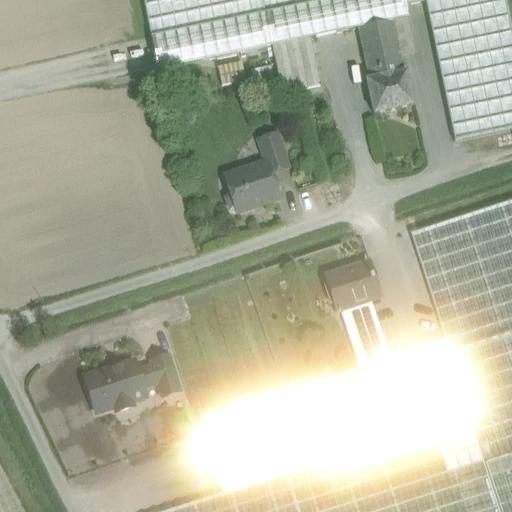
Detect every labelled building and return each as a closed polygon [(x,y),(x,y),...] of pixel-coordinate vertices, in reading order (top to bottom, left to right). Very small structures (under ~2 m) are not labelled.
[(262,0),(142,0),(151,39),(265,15),(262,0)] [(336,0),(265,15),(151,39),(158,72),(272,48),(282,95),(320,88),(310,40),(358,30),(392,22),(393,23),(407,20),(405,7),(425,2),(436,0),(336,0)] [(262,0),(265,15),(336,0),(262,0)] [(511,38),(504,0),(436,0),(425,2),(454,143),(511,131),(511,38)] [(392,22),(358,30),(369,81),(366,82),(373,116),(413,107),(406,73),(404,74),(393,23),(392,22)] [(277,136),(258,142),(265,165),(267,165),(270,176),(289,170),(277,136)] [(265,165),(225,179),(231,195),(226,201),(230,212),(237,214),(237,215),(279,201),(270,176),(267,165),(265,165)] [(511,203),(411,236),(446,343),(468,412),(470,417),(485,465),(511,456),(511,203)] [(369,265),(326,279),(338,314),(341,313),(367,304),(380,300),(369,265)] [(367,304),(341,313),(350,340),(376,331),(367,304)] [(376,331),(350,340),(360,371),(387,362),(376,331)] [(394,386),(330,406),(345,456),(349,455),(470,417),(468,412),(446,343),(387,362),(394,386)] [(168,358),(151,364),(158,385),(162,399),(179,393),(168,358)] [(360,371),(322,382),(330,406),(394,386),(387,362),(360,371)] [(135,369),(115,375),(113,371),(84,380),(96,415),(115,409),(116,414),(133,409),(131,404),(145,399),(142,390),(158,385),(152,368),(137,373),(135,369)] [(330,406),(208,445),(224,495),(345,456),(330,406)] [(224,495),(170,511),(499,511),(485,465),(470,417),(349,455),(224,495)] [(511,511),(511,456),(485,465),(499,511),(511,511)]
